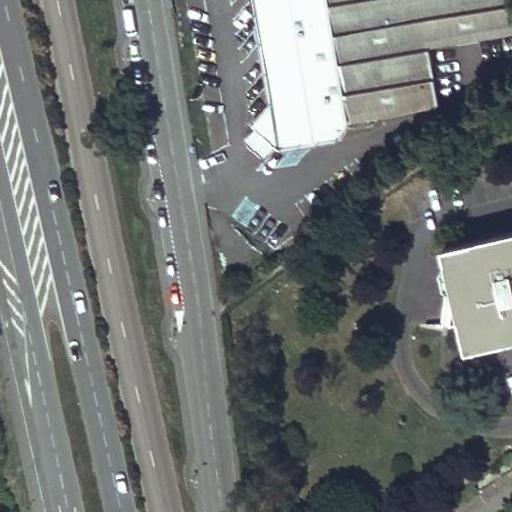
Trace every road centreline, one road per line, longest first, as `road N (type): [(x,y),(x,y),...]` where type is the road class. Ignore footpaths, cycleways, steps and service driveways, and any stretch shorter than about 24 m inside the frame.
road 1 (primary): [(128,511),(7,0)]
road 2 (unclassified): [(221,511),(198,316),(144,0)]
road 3 (primary): [(0,183),(74,511)]
